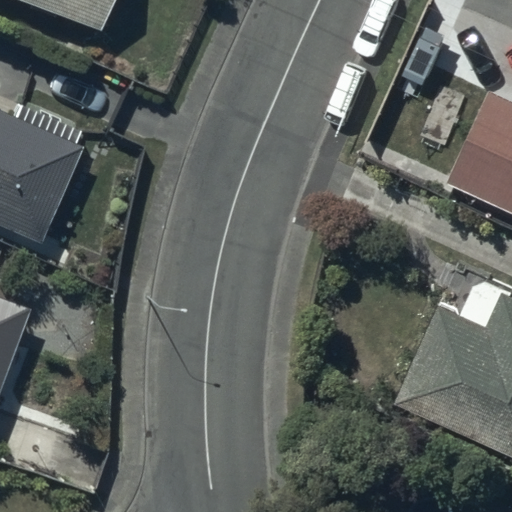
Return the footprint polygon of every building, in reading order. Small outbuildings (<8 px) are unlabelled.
[(102,0),(42,0),(95,20),(102,0)] [(511,83),(493,75),(449,168),(511,197),(511,83)] [(0,214),(38,232),(80,138),(74,135),(80,122),(15,94),(10,106),(0,101),(0,214)] [(440,291),(396,388),(511,440),(511,280),(479,266),(463,301),(440,291)] [(0,362),(24,297),(0,288),(0,362)]
